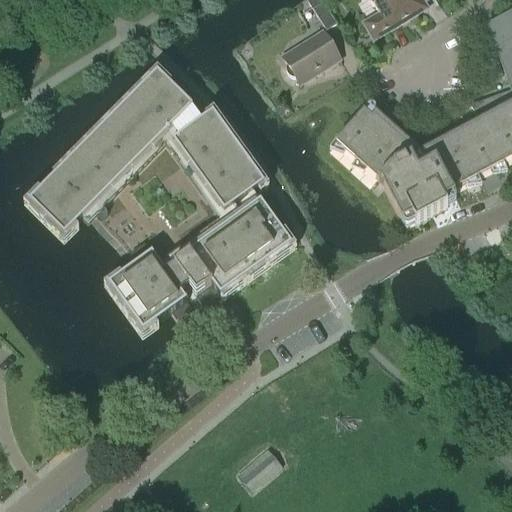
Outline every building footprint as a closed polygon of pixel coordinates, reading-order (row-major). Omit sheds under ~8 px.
[(311,0),(306,3),(312,12),(323,6),(319,0),(311,0)] [(368,0),(371,5),(370,6),(372,9),(373,8),(379,17),(363,26),(373,43),(426,11),(419,0),(368,0)] [(336,27),(323,6),(312,12),(325,34),(336,27)] [(378,186),(378,185),(385,191),(384,192),(402,227),(412,221),(415,227),(448,210),(445,204),(455,199),(452,195),(511,164),(511,165),(511,13),(486,27),(510,94),(469,109),(478,125),(419,156),(375,116),(370,121),(362,114),(333,146),(378,186)] [(339,63),(322,35),(282,60),(286,68),(285,73),(287,77),(290,80),(294,81),(295,81),(299,88),(339,63)] [(171,88),(156,73),(27,206),(61,241),(63,242),(87,219),(162,147),(219,226),(164,266),(153,251),(130,269),(102,291),(142,346),(175,324),(195,310),(183,293),(187,291),(195,301),(209,291),(217,303),(290,252),(266,218),(273,213),(261,194),(264,192),(212,120),(206,124),(192,103),(180,91),(174,86),(171,88)] [(246,498),(279,471),(264,452),(230,479),(246,498)]
